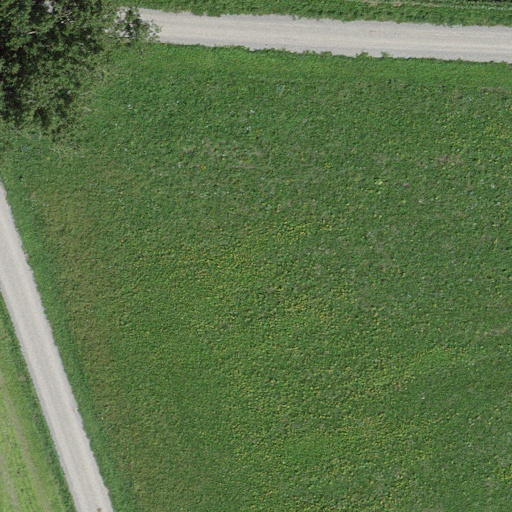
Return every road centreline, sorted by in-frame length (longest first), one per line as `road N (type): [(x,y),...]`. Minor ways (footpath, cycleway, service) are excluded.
road 1 (track): [(511,41),(0,18)]
road 2 (track): [(95,511),(0,234)]
